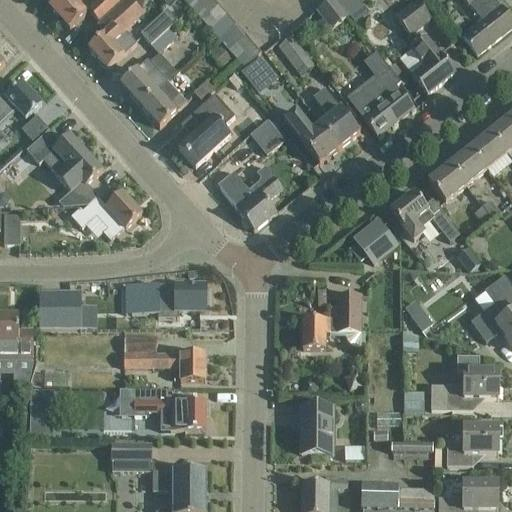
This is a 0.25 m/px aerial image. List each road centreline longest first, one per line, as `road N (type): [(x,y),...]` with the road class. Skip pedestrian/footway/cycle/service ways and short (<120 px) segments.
road 1 (residential): [(256,272),(511,64)]
road 2 (residential): [(197,231),(0,14)]
road 3 (residential): [(253,511),(256,272)]
road 4 (residential): [(0,278),(100,278),(169,260),(197,231)]
